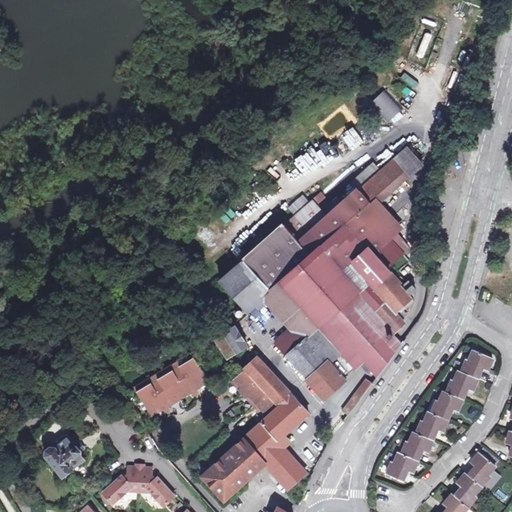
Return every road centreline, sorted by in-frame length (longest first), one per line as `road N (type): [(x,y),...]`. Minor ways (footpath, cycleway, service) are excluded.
road 1 (unclassified): [(511,51),(444,308)]
road 2 (unclassified): [(444,308),(347,449),(317,511)]
road 3 (unclassified): [(362,511),(366,460),(455,316)]
road 4 (unclassified): [(455,316),(511,108)]
road 5 (unknown): [(375,445),(327,415),(273,351),(264,335),(279,313)]
road 6 (residential): [(511,361),(474,439),(401,504)]
road 7 (unknown): [(220,397),(164,441),(171,469),(205,511)]
